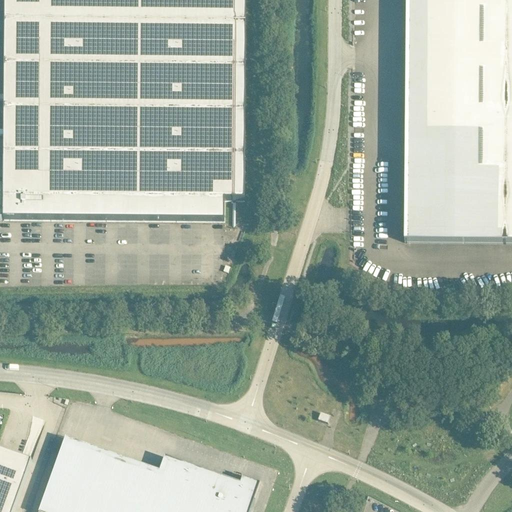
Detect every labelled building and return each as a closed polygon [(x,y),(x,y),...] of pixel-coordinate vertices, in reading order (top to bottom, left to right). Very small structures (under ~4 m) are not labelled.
[(5,0),(6,25),(246,27),(246,0),(5,0)] [(511,0),(406,0),(405,244),(511,244),(511,0)] [(6,25),(4,189),(0,188),(0,221),(225,224),(225,203),(245,203),(246,27),(6,25)] [(318,422),(328,425),(331,418),(321,414),(318,422)] [(251,511),(261,486),(243,479),(241,486),(165,458),(160,473),(66,440),(40,511),(251,511)] [(0,511),(14,511),(32,463),(31,463),(21,459),(0,451),(0,511)]
